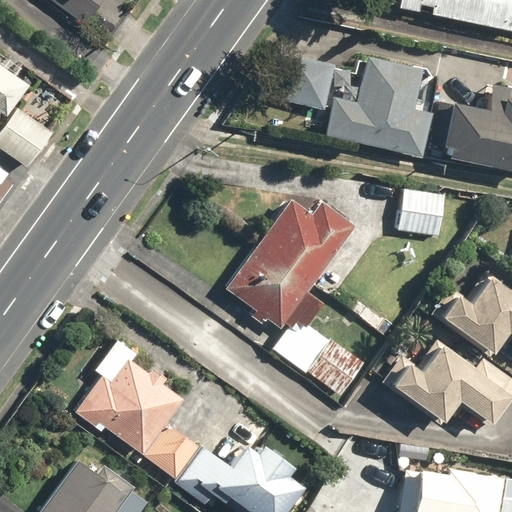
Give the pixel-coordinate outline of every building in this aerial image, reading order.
[(44,0),(78,24),(92,4),(87,0),(44,0)] [(511,0),(392,0),(392,4),(511,28),(511,0)] [(316,110),(328,60),(283,49),(271,99),(316,110)] [(405,105),(415,67),(359,53),(348,97),(328,92),(318,134),(414,157),(425,110),(405,105)] [(0,106),(17,82),(0,69),(0,106)] [(511,169),(511,96),(498,93),(494,109),(433,96),(424,142),(441,146),(439,155),(511,169)] [(0,123),(0,154),(18,168),(45,134),(12,108),(0,123)] [(433,235),(438,193),(397,188),(392,231),(433,235)] [(272,327),(348,224),(314,200),(304,213),(284,198),(218,288),(272,327)] [(500,329),(511,337),(511,292),(481,270),(462,295),(445,283),(426,310),(483,351),(500,329)] [(334,395),(357,361),(287,313),(264,347),(334,395)] [(449,398),(486,425),(511,389),(511,381),(482,360),(474,371),(430,339),(412,365),(395,353),(376,380),(433,421),(449,398)] [(176,397),(155,383),(161,375),(145,364),(139,372),(120,359),(104,381),(92,373),(65,411),(93,431),(96,427),(167,477),(189,446),(158,423),(176,397)] [(380,392),(367,382),(361,378),(328,426),(360,448),(384,413),(372,404),(380,392)] [(232,511),(269,511),(292,480),(279,471),(285,463),(254,441),(248,449),(237,442),(221,464),(192,444),(166,480),(197,502),(204,492),(232,511)] [(107,511),(127,485),(94,462),(87,471),(69,458),(29,511),(107,511)] [(485,511),(493,473),(441,463),(439,470),(411,465),(411,469),(399,467),(391,511),(485,511)]
